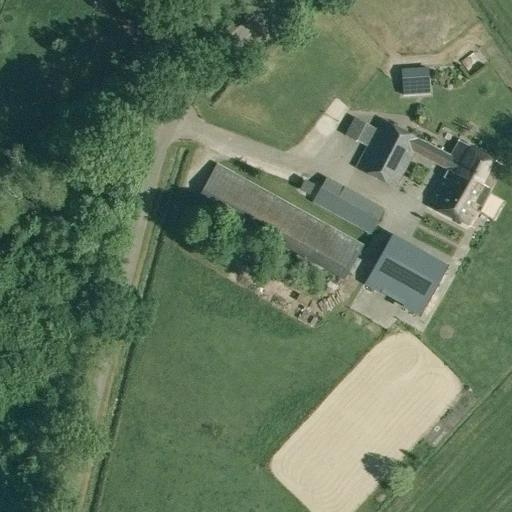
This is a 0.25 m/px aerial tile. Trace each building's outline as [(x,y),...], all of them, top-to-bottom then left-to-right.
[(401,70),(402,83),(429,81),(428,68),(401,70)] [(448,169),(488,190),(502,165),(458,141),(449,156),(420,140),(419,140),(381,120),(356,167),(394,188),(414,151),(447,169),(448,169)] [(198,197),(344,278),(361,247),(216,166),(198,197)] [(428,204),(469,226),(488,190),(448,169),(447,169),(428,204)] [(312,202),(368,233),(382,209),(326,178),(312,202)] [(300,189),(308,194),(313,185),(304,181),(300,189)] [(362,283),(420,315),(448,266),(390,234),(362,283)]
